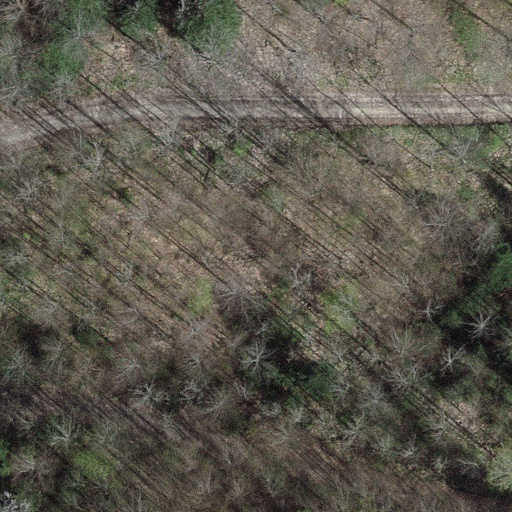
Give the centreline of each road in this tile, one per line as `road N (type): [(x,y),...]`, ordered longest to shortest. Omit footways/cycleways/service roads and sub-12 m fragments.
road 1 (track): [(511,109),(145,109),(0,141)]
road 2 (track): [(0,424),(500,511)]
